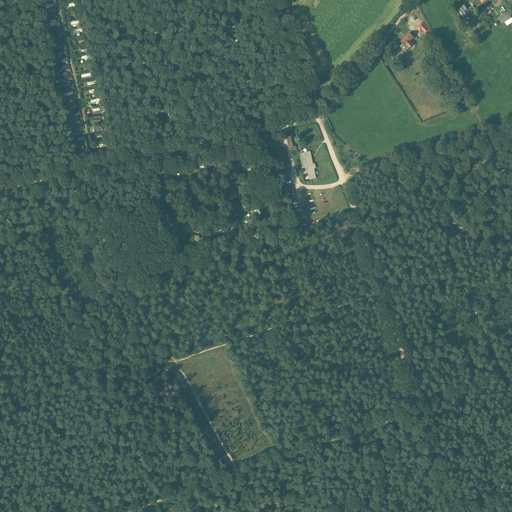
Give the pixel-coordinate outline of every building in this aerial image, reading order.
[(48,19),(57,15),(52,4),(49,5),(48,2),(43,5),(48,19)] [(464,3),(457,8),(464,18),(471,13),(475,10),(473,6),(468,9),(464,3)] [(482,8),(485,12),(487,15),(492,13),(490,10),(487,5),(482,8)] [(504,22),(504,23),(505,22),(507,25),(511,21),(511,18),(507,11),(500,16),(500,17),(496,19),(500,25),(504,22)] [(431,30),(426,26),(423,30),(427,34),(431,30)] [(409,33),(401,42),(405,46),(406,46),(408,49),(409,48),(413,45),(410,42),(414,38),(409,33)] [(85,46),(80,48),(83,56),(88,54),(85,46)] [(102,126),(93,127),(93,133),(97,133),(97,138),(103,138),(102,126)] [(296,146),(296,145),(297,145),(296,141),(295,141),(294,136),(287,137),(289,147),(290,151),(297,150),(296,146)] [(312,164),(310,152),(301,154),(303,166),(302,167),(303,174),(307,173),(309,180),(315,178),(313,169),(315,168),(314,164),(312,164)] [(268,158),(268,162),(283,159),(282,155),(280,156),(280,153),(271,155),(271,157),(268,158)]
